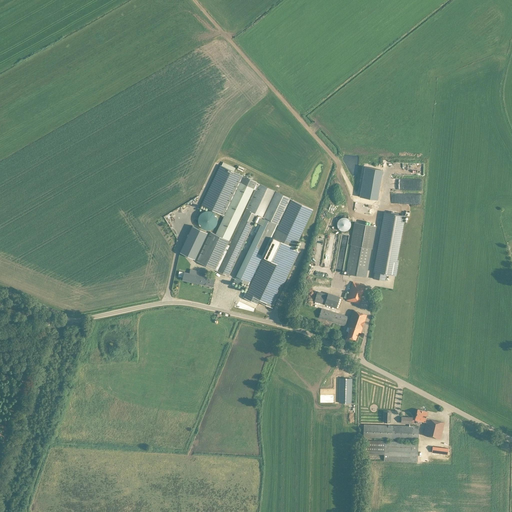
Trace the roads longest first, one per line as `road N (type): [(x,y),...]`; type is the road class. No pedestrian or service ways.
road 1 (unclassified): [(0,338),(181,303),(312,336),(511,437)]
road 2 (track): [(0,469),(50,328),(64,316),(0,288)]
